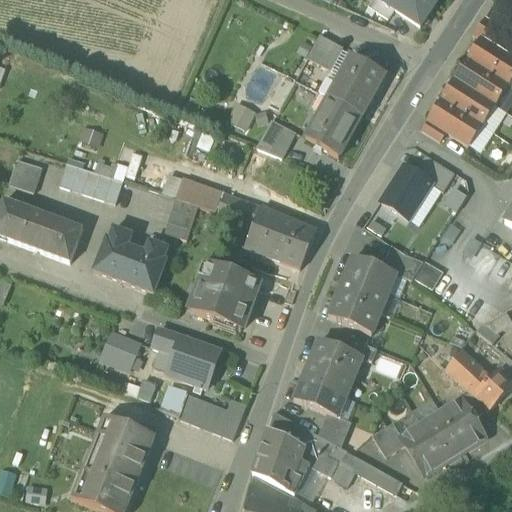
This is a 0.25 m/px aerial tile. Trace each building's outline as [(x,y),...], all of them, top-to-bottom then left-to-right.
[(394,13),(384,6),(374,0),(368,10),(388,23),(394,13)] [(388,0),(384,6),(394,13),(420,30),(439,0),(388,0)] [(481,42),(493,50),(503,33),(485,21),(474,39),(480,43),(481,42)] [(309,58),(331,70),(340,54),(318,42),(309,58)] [(480,43),(467,63),(508,89),(511,82),(511,62),(493,50),(481,42),(480,43)] [(336,87),(328,102),(361,120),(384,77),(352,59),(336,87)] [(467,63),(454,83),(495,109),(508,89),(467,63)] [(327,82),(318,96),(328,102),(336,87),(327,82)] [(454,83),(441,104),(482,130),(495,109),(454,83)] [(320,117),(328,102),(318,96),(310,111),(320,117)] [(338,161),(361,120),(328,102),(320,117),(306,143),(338,161)] [(234,103),(224,126),(245,135),(256,113),(234,103)] [(468,150),(482,130),(441,104),(428,124),(446,136),(468,150)] [(257,152),(281,162),(295,137),(272,124),(257,152)] [(422,134),(440,146),(446,136),(428,124),(422,134)] [(424,160),(413,177),(432,189),(431,190),(443,197),(454,179),(424,160)] [(8,189),(34,197),(42,172),(17,164),(8,189)] [(58,190),(114,209),(122,186),(66,167),(58,190)] [(431,190),(432,189),(413,177),(403,170),(380,206),(408,225),(431,190)] [(186,183),(180,204),(198,211),(216,216),(224,196),(186,183)] [(237,224),(252,230),(261,210),(224,196),(216,216),(237,224)] [(3,203),(0,212),(0,221),(2,222),(8,205),(3,203)] [(187,244),(198,211),(180,204),(175,203),(164,236),(187,244)] [(0,241),(7,244),(20,210),(8,205),(2,222),(0,221),(0,241)] [(82,233),(20,210),(7,244),(69,267),(82,233)] [(299,272),(300,272),(317,234),(261,210),(252,230),(244,252),(299,272)] [(113,232),(109,243),(128,250),(132,239),(113,232)] [(145,256),(128,250),(109,243),(106,242),(93,276),(94,276),(153,298),(166,264),(164,263),(145,256)] [(149,246),(145,256),(164,263),(168,253),(149,246)] [(391,251),(386,262),(417,276),(423,267),(405,260),(391,251)] [(353,260),(344,281),(388,299),(396,279),(396,278),(382,272),(353,260)] [(414,282),(417,276),(386,262),(382,272),(396,278),(396,279),(411,285),(414,282)] [(417,276),(414,282),(434,297),(447,279),(426,263),(423,267),(417,276)] [(191,316),(240,334),(258,286),(210,267),(191,316)] [(344,281),(336,301),(380,319),(388,299),(344,281)] [(371,339),(380,319),(336,301),(328,321),(371,339)] [(152,352),(161,355),(193,366),(200,347),(159,333),(152,352)] [(108,350),(136,361),(141,349),(112,338),(108,350)] [(319,344),(310,364),(354,382),(362,362),(362,361),(348,356),(319,344)] [(362,362),(372,366),(377,354),(353,344),(348,356),(362,361),(362,362)] [(201,346),(200,347),(193,366),(161,355),(157,366),(170,371),(167,377),(190,386),(196,389),(201,391),(203,391),(206,393),(221,354),(201,346)] [(487,355),(500,366),(506,359),(492,348),(487,355)] [(447,374),(473,399),(490,382),(461,355),(447,374)] [(500,372),(511,384),(511,363),(506,359),(500,366),(497,369),(500,372)] [(310,364),(302,384),(346,402),(354,382),(310,364)] [(511,384),(500,372),(490,382),(473,399),(489,413),(511,390),(511,384)] [(142,382),(136,399),(151,403),(157,386),(142,382)] [(338,422),(346,402),(302,384),(294,405),(326,418),(337,423),(338,422)] [(161,411),(179,418),(186,397),(169,391),(161,411)] [(461,403),(473,422),(488,413),(470,396),(460,402),(460,403),(461,403)] [(178,421),(233,443),(246,409),(231,403),(227,414),(186,397),(179,418),(178,421)] [(460,403),(440,416),(464,454),(485,441),(473,422),(461,403),(460,403)] [(403,437),(436,415),(430,404),(396,426),(403,437)] [(268,433),(306,450),(312,437),(274,416),(268,433)] [(440,416),(420,428),(444,466),(464,454),(440,416)] [(326,418),(322,429),(346,438),(351,427),(338,422),(337,423),(326,418)] [(76,505),(92,511),(124,511),(153,440),(109,422),(76,505)] [(392,427),(382,433),(396,455),(405,449),(400,441),(401,440),(392,427)] [(424,479),(444,466),(420,428),(401,440),(400,441),(405,449),(424,479)] [(341,452),(346,438),(322,429),(318,439),(341,452)] [(253,477),(285,495),(300,463),(306,450),(268,433),(253,477)] [(385,461),(396,455),(382,433),(372,440),(385,461)] [(331,480),(339,466),(345,456),(312,437),(306,450),(300,463),(311,468),(310,470),(331,480)] [(403,488),(345,456),(339,466),(350,472),(397,498),(403,488)] [(311,468),(300,463),(285,495),(295,501),(310,470),(311,468)] [(331,480),(342,486),(350,472),(339,466),(331,480)] [(303,511),(304,510),(251,482),(248,496),(245,511),(303,511)]
